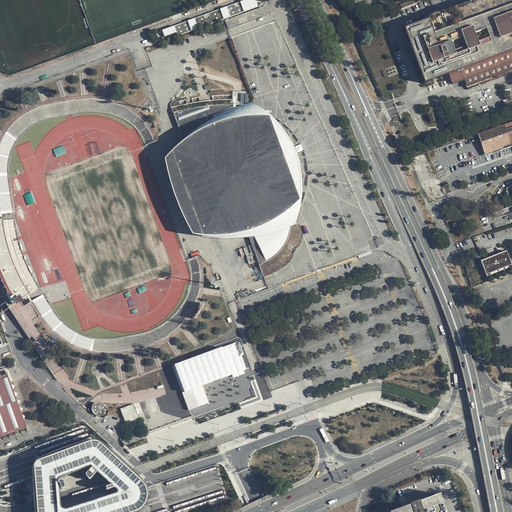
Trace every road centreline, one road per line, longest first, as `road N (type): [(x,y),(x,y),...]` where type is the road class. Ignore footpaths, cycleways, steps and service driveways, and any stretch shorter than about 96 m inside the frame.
road 1 (primary): [(324,50),(444,305),(493,511)]
road 2 (primary): [(499,511),(460,332),(352,79)]
road 3 (primary): [(324,50),(448,343)]
road 4 (primary): [(441,264),(352,79)]
road 5 (unclassified): [(322,445),(305,427),(247,450),(243,465),(264,511)]
road 6 (residential): [(441,264),(449,247),(439,203),(511,177)]
